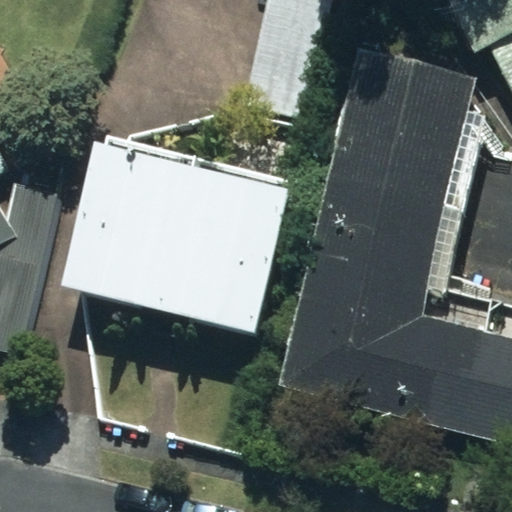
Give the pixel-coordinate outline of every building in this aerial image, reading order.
[(343,0),(279,0),(252,112),(313,127),(343,0)] [(511,0),(459,0),(491,65),(504,59),(511,75),(511,0)] [(376,62),(294,395),(511,448),(511,342),(435,323),(493,91),(376,62)] [(0,354),(30,360),(69,201),(25,189),(17,224),(0,193),(0,185),(20,174),(3,145),(15,138),(0,111),(0,354)] [(271,349),(311,193),(125,145),(86,301),(271,349)]
